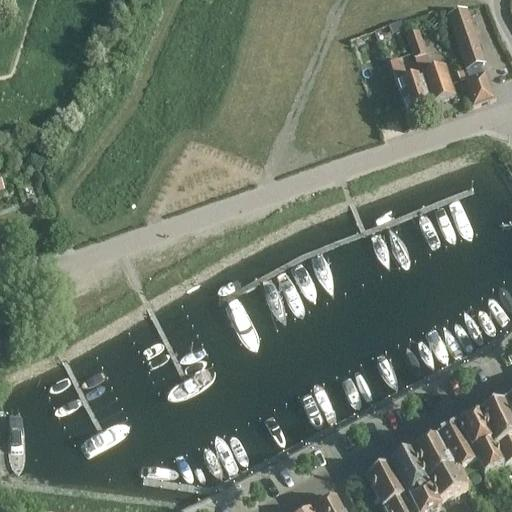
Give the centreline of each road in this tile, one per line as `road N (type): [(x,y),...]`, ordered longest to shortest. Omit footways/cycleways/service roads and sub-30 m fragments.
road 1 (residential): [(0,291),(511,113)]
road 2 (residential): [(330,476),(511,383)]
